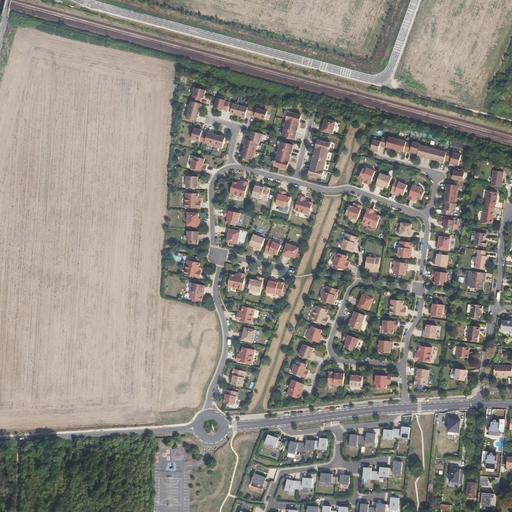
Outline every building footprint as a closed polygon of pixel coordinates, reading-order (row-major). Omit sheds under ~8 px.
[(204,98),(206,90),(195,87),(186,118),(197,121),(202,104),(200,103),(202,98),(204,98)] [(226,100),(217,98),(214,108),(223,110),(231,112),(231,113),(246,117),(246,114),(265,119),(268,110),(249,105),(248,107),(226,101),(226,100)] [(288,112),(286,120),(299,124),(301,116),(288,112)] [(321,128),(320,131),(332,135),(335,123),(325,120),(323,128),(321,128)] [(298,126),(286,123),(284,130),(296,133),(298,126)] [(192,139),(223,147),(226,137),(208,132),(207,134),(202,133),(203,130),(195,128),(192,139)] [(284,130),(282,137),(294,140),(296,133),(284,130)] [(261,141),(262,135),(251,132),(249,141),(256,143),(259,143),(259,141),(261,141)] [(389,138),(388,140),(386,148),(395,150),(398,139),(392,137),(391,138),(389,138)] [(384,147),(386,139),(382,138),(381,142),(373,140),(371,150),(378,152),(380,146),(384,147)] [(404,140),(398,139),(395,150),(404,152),(404,151),(406,143),(406,142),(404,142),(404,140)] [(256,143),(246,140),(243,149),(255,152),(256,146),(255,145),(256,143)] [(318,141),(316,149),(329,152),(331,144),(318,141)] [(281,142),(279,149),(291,153),(293,145),(281,142)] [(418,155),(420,145),(413,143),(412,144),(408,143),(406,152),(418,155)] [(426,146),(420,145),(418,155),(417,156),(426,158),(429,148),(426,147),(426,146)] [(431,149),(429,148),(426,158),(435,161),(438,149),(432,148),(431,149)] [(253,158),(255,152),(243,149),(241,157),(251,160),(252,157),(253,158)] [(279,149),(277,157),(289,160),(291,153),(279,149)] [(444,151),(438,149),(435,161),(444,163),(444,160),(446,153),(444,152),(444,151)] [(315,151),(313,158),(326,162),(328,154),(315,151)] [(461,155),(448,152),(448,153),(446,160),(451,161),(450,164),(458,166),(461,155)] [(191,169),(205,172),(207,166),(205,166),(203,165),(203,163),(205,159),(196,157),(195,160),(193,160),(191,169)] [(313,158),(311,166),(324,169),(326,162),(313,158)] [(276,159),(274,166),(287,170),(289,162),(276,159)] [(310,168),(308,176),(322,179),(324,171),(310,168)] [(364,183),(370,186),(375,172),(367,169),(366,170),(363,169),(359,178),(363,179),(365,180),(364,182),(364,183)] [(491,185),(502,187),(503,182),(502,182),(504,171),(493,170),(491,185)] [(464,173),(454,172),(453,179),(455,180),(454,184),(462,185),(464,173)] [(380,174),(376,186),(380,187),(380,186),(384,187),(388,189),(392,178),(380,174)] [(186,189),(199,189),(199,185),(198,185),(198,181),(198,177),(187,176),(186,189)] [(400,182),(396,180),(391,193),(397,195),(397,193),(400,194),(404,196),(408,186),(400,183),(400,182)] [(233,182),(229,194),(244,198),(248,183),(241,181),(241,183),(237,182),(237,183),(233,182)] [(458,186),(447,184),(446,193),(457,195),(458,189),(457,189),(458,186)] [(267,201),(270,189),(262,186),(261,188),(259,187),(260,186),(255,185),(252,197),(267,201)] [(413,186),(408,199),(414,202),(415,200),(416,198),(417,199),(421,200),(424,192),(421,190),(422,189),(413,186)] [(485,206),(495,208),(496,204),(498,192),(487,190),(485,206)] [(286,193),(279,191),(275,205),(284,208),(285,206),(288,207),(290,198),(286,197),(285,196),(285,194),(286,193)] [(198,194),(186,193),(185,208),(201,209),(201,202),(198,202),(199,198),(198,198),(198,194)] [(457,195),(446,193),(445,202),(446,202),(455,204),(455,201),(457,201),(457,195)] [(309,215),(312,203),(308,202),(308,201),(305,200),(305,198),(299,196),(295,211),(309,215)] [(455,204),(446,202),(445,210),(443,210),(442,216),(451,217),(452,211),(455,212),(456,204),(455,204)] [(357,220),(362,207),(356,204),(355,206),(355,208),(353,207),(349,206),(346,215),(350,216),(349,217),(357,220)] [(494,217),(495,208),(485,206),(484,209),(482,223),(493,225),(494,217)] [(377,228),(381,217),(376,215),(377,214),(373,213),(373,212),(374,211),(368,209),(362,223),(377,228)] [(240,214),(225,210),(224,217),(226,217),(228,218),(227,220),(226,224),(235,226),(236,222),(238,223),(240,214)] [(198,219),(199,214),(188,213),(187,226),(200,226),(200,222),(198,222),(198,219)] [(454,220),(439,218),(439,222),(444,223),(444,228),(453,230),(454,220)] [(412,225),(401,223),(400,236),(412,237),(413,233),(411,233),(411,230),(412,225)] [(227,229),(227,233),(228,233),(228,237),(226,242),(237,244),(240,232),(227,229)] [(202,232),(188,231),(187,240),(189,240),(189,244),(198,245),(198,241),(198,239),(200,239),(202,239),(202,232)] [(342,249),(354,253),(357,245),(355,244),(356,242),(357,243),(359,238),(347,234),(342,249)] [(253,235),(250,246),(254,247),(257,248),(257,250),(260,251),(265,239),(253,235)] [(450,238),(440,236),(439,241),(439,245),(437,244),(436,248),(449,250),(450,238)] [(273,242),(269,240),(264,253),(270,255),(270,253),(273,254),(277,256),(281,246),(273,243),(273,242)] [(398,257),(411,259),(412,250),(411,250),(411,248),(412,248),(413,243),(401,241),(398,257)] [(295,258),(299,248),(287,244),(283,256),(287,257),(287,256),(295,258)] [(485,256),(485,250),(478,249),(475,249),(474,251),(478,251),(476,269),(485,270),(487,257),(485,256)] [(448,255),(437,253),(437,258),(436,261),(434,261),(434,265),(446,267),(448,255)] [(334,265),(348,270),(350,264),(348,263),(346,263),(347,261),(348,257),(340,254),(339,257),(337,257),(334,265)] [(367,258),(366,269),(370,269),(373,270),(372,272),(378,273),(380,259),(376,258),(375,260),(367,258)] [(200,262),(187,260),(184,274),(200,278),(201,271),(199,270),(199,267),(200,262)] [(394,274),(405,276),(406,272),(406,268),(408,268),(409,264),(396,262),(394,274)] [(447,273),(433,271),(432,278),(433,278),(435,278),(435,280),(434,284),(443,286),(444,282),(446,282),(447,273)] [(475,271),(473,288),(483,289),(485,277),(486,273),(475,271)] [(231,274),(228,286),(243,290),(246,274),(239,273),(239,275),(239,276),(235,275),(231,274)] [(261,293),(264,279),(257,277),(257,281),(251,279),(249,288),(252,289),(252,291),(261,293)] [(282,296),(285,283),(276,281),(275,283),(274,282),(274,281),(269,280),(267,292),(282,296)] [(190,298),(202,300),(204,292),(203,291),(203,289),(204,290),(205,285),(193,283),(190,298)] [(322,301),(334,306),(337,297),(336,297),(337,295),(338,295),(340,291),(328,287),(322,301)] [(373,299),(363,295),(361,300),(360,303),(358,302),(357,306),(369,310),(373,299)] [(403,300),(390,299),(389,314),(405,316),(405,309),(403,309),(402,309),(403,305),(402,305),(403,300)] [(444,305),(433,304),(432,308),(432,312),(430,311),(429,315),(442,317),(444,305)] [(479,318),(481,305),(473,304),(473,305),(472,304),(471,312),(472,312),(471,317),(479,318)] [(256,310),(244,307),(243,311),(242,315),(241,314),(239,314),(238,321),(253,324),(256,310)] [(329,311),(317,307),(312,321),(327,326),(329,320),(328,319),(327,319),(328,316),(327,315),(329,311)] [(366,316),(354,312),(351,320),(352,320),(351,322),(350,322),(348,326),(360,331),(366,316)] [(398,321),(384,320),(383,329),(385,329),(385,333),(394,334),(394,330),(394,328),(396,328),(398,328),(398,321)] [(511,320),(505,320),(503,330),(511,331),(511,320)] [(437,326),(426,325),(426,329),(425,332),(424,331),(423,337),(436,339),(437,334),(436,334),(437,326)] [(468,340),(476,342),(478,327),(470,325),(468,340)] [(242,336),(241,340),(253,343),(256,331),(245,328),(244,333),(243,337),(242,336)] [(309,335),(308,339),(320,344),(322,339),(321,338),(322,335),(323,331),(313,328),(310,335),(309,335)] [(359,339),(345,334),(343,341),(345,341),(347,342),(346,344),(345,348),(353,351),(354,347),(356,348),(359,339)] [(379,353),(390,353),(391,349),(391,346),(393,346),(393,342),(380,341),(379,353)] [(300,357),(312,361),(314,357),(312,357),(313,353),(315,349),(304,345),(300,357)] [(432,348),(420,346),(419,351),(419,350),(418,354),(417,354),(416,354),(415,360),(430,363),(432,348)] [(255,351),(243,348),(242,352),(241,352),(241,356),(240,356),(238,355),(237,362),(252,365),(255,351)] [(293,374),(307,379),(309,372),(308,372),(306,371),(306,370),(308,366),(299,363),(298,366),(296,365),(293,374)] [(507,375),(511,375),(511,365),(498,365),(497,376),(507,376),(507,375)] [(248,369),(235,366),(233,375),(235,375),(234,377),(233,377),(232,381),(244,384),(248,369)] [(429,370),(417,368),(415,377),(417,377),(416,379),(415,379),(414,384),(427,385),(429,370)] [(344,386),(345,373),(336,373),(336,374),(334,374),(334,372),(329,372),(328,385),(344,386)] [(363,387),(363,376),(359,376),(356,376),(356,374),(352,374),(351,386),(363,387)] [(392,377),(377,376),(377,385),(378,385),(378,388),(387,389),(388,385),(388,383),(390,383),(391,383),(392,377)] [(288,396),(300,400),(303,391),(302,391),(303,389),(304,390),(305,385),(294,381),(288,396)] [(238,397),(239,393),(226,390),(224,395),(226,396),(226,398),(224,403),(235,405),(237,397),(238,397)] [(463,419),(450,418),(448,430),(462,432),(463,419)] [(500,435),(500,432),(504,433),(505,420),(500,419),(499,424),(491,424),(489,438),(498,439),(499,437),(500,436),(500,435)] [(402,430),(398,430),(398,438),(410,439),(410,428),(403,427),(402,430)] [(398,438),(398,430),(394,429),(394,431),(385,430),(384,439),(393,440),(394,437),(398,438)] [(363,437),(362,445),(367,445),(367,442),(376,443),(377,434),(367,433),(367,437),(363,437)] [(280,450),(283,442),(279,441),(280,439),(269,435),(266,443),(276,446),(276,448),(280,450)] [(362,445),(363,437),(359,436),(351,435),(350,446),(358,446),(358,445),(362,445)] [(320,441),(316,441),(316,449),(327,450),(328,439),(321,439),(320,441)] [(307,444),(303,444),(302,452),(306,452),(306,450),(316,450),(316,449),(316,441),(307,440),(307,444)] [(302,452),(303,444),(299,443),(291,442),(289,452),(296,454),(297,451),(302,452)] [(488,454),(483,454),(481,468),(484,468),(486,471),(496,472),(496,466),(495,466),(496,464),(497,458),(493,457),(492,459),(490,457),(488,457),(488,454)] [(394,469),(390,468),(389,476),(394,477),(394,474),(402,475),(403,462),(395,462),(394,469)] [(375,480),(376,472),(372,472),(372,469),(365,468),(364,479),(375,480)] [(380,472),(376,472),(375,480),(380,480),(380,477),(389,477),(389,476),(390,468),(381,468),(380,472)] [(463,484),(465,470),(461,469),(461,470),(458,470),(458,469),(451,468),(450,482),(460,483),(460,484),(463,484)] [(266,478),(254,473),(251,481),(263,485),(262,488),(266,489),(269,482),(265,481),(266,478)] [(333,475),(322,474),(321,482),(332,483),(332,485),(336,485),(337,477),(333,477),(333,475)] [(341,478),(337,477),(336,485),(341,486),(341,484),(350,485),(351,476),(341,475),(341,478)] [(489,477),(480,477),(479,486),(488,487),(489,477)] [(304,482),(299,482),(299,490),(303,490),(303,487),(312,488),(313,479),(304,478),(304,482)] [(299,490),(299,482),(295,481),(288,479),(285,489),(293,492),(294,489),(299,490)] [(469,483),(467,498),(475,498),(477,483),(469,483)] [(494,495),(479,493),(478,498),(478,502),(481,503),(481,506),(490,507),(491,499),(494,499),(494,495)] [(392,505),(387,505),(386,511),(391,511),(391,510),(399,511),(401,499),(392,498),(392,505)]
